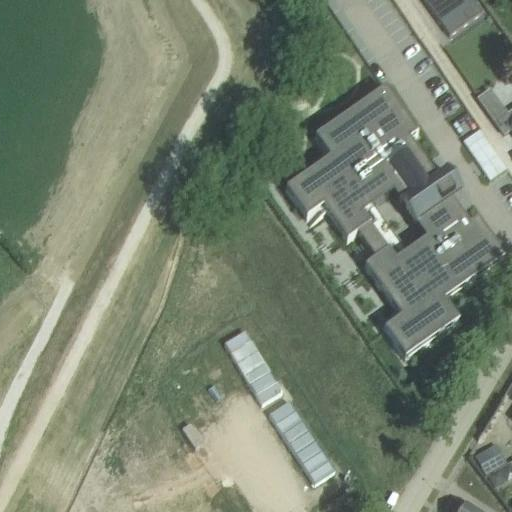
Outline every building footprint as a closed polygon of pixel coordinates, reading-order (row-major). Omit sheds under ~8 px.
[(470,0),(422,0),(450,39),(482,16),(470,0)] [(384,333),(405,363),(459,326),(444,305),(505,262),(478,223),(469,229),(452,205),(460,199),(460,200),(463,198),(461,195),(460,196),(447,177),(448,176),(446,174),(443,175),(444,176),(436,181),(409,144),(418,138),(385,92),(315,141),(329,162),(286,193),(307,223),(323,211),(347,246),(371,229),(363,218),(394,197),(426,243),(396,265),(388,254),(365,271),(401,322),(384,333)] [(486,113),(499,104),(490,92),(477,101),(486,113)] [(281,334),(348,434),(372,418),(305,318),(281,334)] [(496,471),(485,454),(476,459),(487,477),(496,471)] [(487,478),(495,491),(507,484),(500,471),(487,478)]
